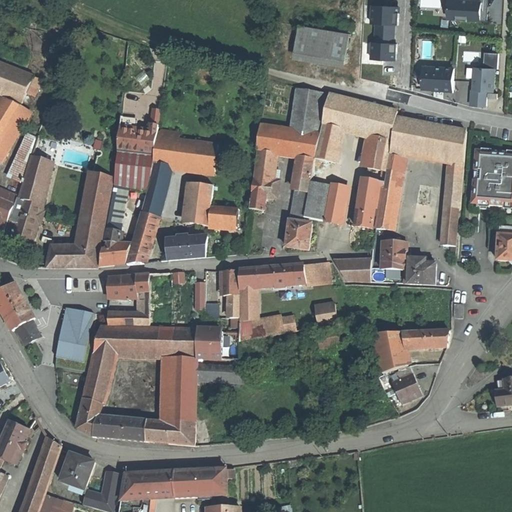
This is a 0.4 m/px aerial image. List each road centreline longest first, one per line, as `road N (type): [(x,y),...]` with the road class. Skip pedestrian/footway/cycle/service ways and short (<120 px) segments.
road 1 (tertiary): [(34,392),(55,430),(131,461),(257,454),(398,435),(428,422)]
road 2 (residential): [(46,283),(329,256),(333,236)]
road 3 (tertiary): [(443,399),(511,295)]
